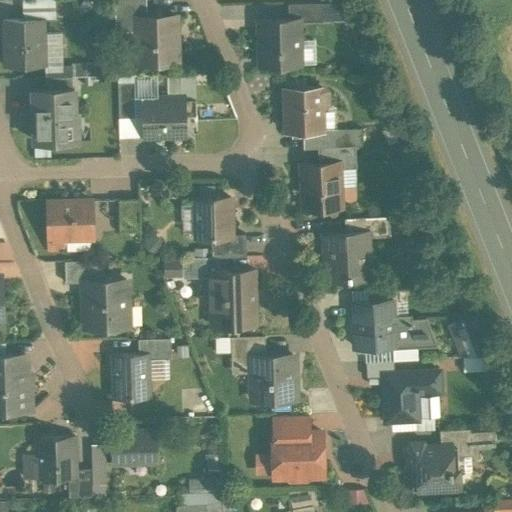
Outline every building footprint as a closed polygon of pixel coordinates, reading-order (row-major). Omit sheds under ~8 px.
[(146,0),(115,0),(116,29),(137,29),(137,15),(147,14),(146,0)] [(323,19),(322,0),(288,1),(289,17),(294,17),(296,17),(296,19),(299,19),(323,19)] [(147,14),(137,15),(137,29),(139,60),(177,59),(176,13),(147,14)] [(45,16),(4,18),(5,63),(6,63),(5,58),(45,57),(45,62),(46,62),(45,16)] [(296,17),(294,17),(289,17),(259,17),(260,62),(300,61),(299,19),(296,19),(296,17)] [(73,74),(47,75),(47,87),(73,86),(73,74)] [(134,79),(119,80),(120,116),(135,115),(134,79)] [(320,84),(285,85),(286,129),(303,129),(322,129),(322,126),(322,104),(327,100),(327,89),(320,84)] [(47,87),(33,88),(35,139),(76,138),(76,136),(73,136),(72,110),(75,110),(75,86),(73,86),(47,87)] [(181,112),(180,97),(143,98),(144,131),(164,131),(164,135),(186,134),(186,112),(181,112)] [(322,126),(322,129),(303,129),(304,146),(323,145),(336,145),(336,126),(322,126)] [(336,145),(323,145),(324,161),(339,160),(339,167),(357,166),(355,144),(336,145)] [(324,161),(302,162),(304,206),(341,204),(339,167),(339,160),(324,161)] [(231,195),(196,196),(197,235),(212,234),(232,234),(232,232),(231,195)] [(139,197),(119,198),(120,229),(140,229),(139,197)] [(92,198),(48,200),(50,247),(64,247),(63,235),(93,234),(92,198)] [(389,214),(345,216),(345,231),(366,230),(366,235),(390,234),(389,214)] [(345,231),(326,232),(326,234),(329,277),(368,275),(366,235),(366,230),(345,231)] [(247,254),(246,232),(232,232),(232,234),(212,234),(212,255),(218,255),(247,254)] [(208,255),(182,256),(183,276),(211,276),(210,268),(219,268),(218,255),(212,255),(208,255)] [(97,258),(65,259),(66,281),(85,280),(85,279),(98,279),(97,258)] [(256,322),(255,267),(219,268),(210,268),(211,276),(212,323),(256,322)] [(98,279),(85,279),(85,280),(86,325),(128,324),(127,278),(98,279)] [(393,298),(353,301),(355,345),(385,343),(395,342),(395,335),(393,298)] [(446,326),(436,326),(438,353),(448,352),(446,326)] [(265,334),(231,334),(232,361),(253,360),(253,354),(266,353),(265,334)] [(417,334),(395,335),(395,342),(385,343),(386,359),(394,359),(418,357),(417,334)] [(139,351),(114,352),(115,396),(149,395),(148,357),(171,357),(171,336),(139,337),(139,351)] [(25,352),(10,353),(6,353),(0,352),(0,408),(27,408),(32,403),(31,393),(26,388),(25,352)] [(266,353),(253,354),(253,360),(255,398),(294,397),(293,352),(266,353)] [(386,359),(366,360),(367,376),(383,375),(383,371),(395,370),(394,359),(386,359)] [(395,370),(383,371),(383,375),(385,419),(418,418),(417,391),(441,390),(440,368),(395,370)] [(309,412),(274,413),(274,431),(310,430),(309,412)] [(470,427),(440,428),(441,444),(452,444),(452,451),(471,450),(470,427)] [(156,428),(113,430),(114,462),(157,460),(156,428)] [(274,431),(273,431),(274,474),(290,474),(293,477),(305,476),(308,473),(324,473),(324,460),(324,459),(323,444),(324,444),(324,443),(323,443),(323,430),(310,430),(274,431)] [(75,434),(36,435),(37,475),(69,474),(76,474),(76,467),(75,434)] [(105,442),(91,442),(92,467),(92,482),(106,481),(105,442)] [(441,444),(420,446),(417,442),(411,443),(407,446),(408,460),(412,463),(413,488),(437,487),(437,489),(460,487),(459,468),(453,468),(452,451),(452,444),(441,444)] [(92,467),(76,467),(76,474),(69,474),(70,495),(93,495),(92,482),(92,467)] [(511,496),(494,498),(494,511),(502,511),(511,511),(511,496)] [(208,511),(207,503),(177,504),(176,511),(208,511)] [(314,511),(313,503),(293,507),(294,511),(314,511)]
